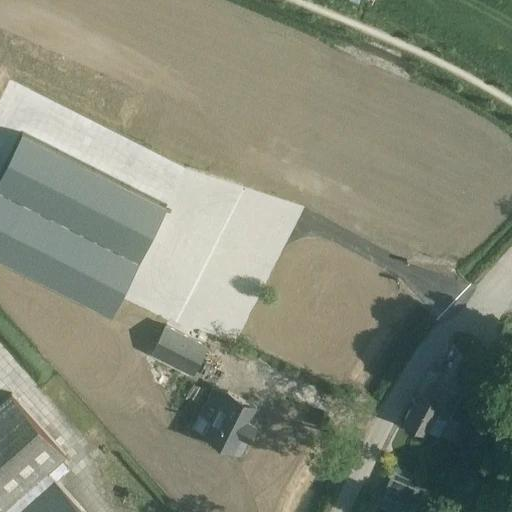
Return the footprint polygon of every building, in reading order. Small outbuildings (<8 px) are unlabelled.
[(0,182),(0,258),(93,305),(111,314),(165,207),(24,135),(0,182)] [(152,353),(192,374),(206,346),(166,326),(152,353)] [(155,364),(143,394),(173,407),(185,376),(155,364)] [(64,417),(74,408),(47,378),(37,387),(64,417)] [(440,383),(431,402),(417,395),(404,421),(407,423),(407,426),(414,429),(416,427),(425,432),(436,412),(440,414),(447,418),(460,393),(440,383)] [(191,428),(205,435),(240,453),(247,438),(248,439),(255,424),(249,421),(257,406),(214,385),(191,428)] [(0,511),(84,511),(47,470),(65,454),(12,394),(0,404),(0,511)] [(383,496),(402,504),(410,508),(423,478),(415,475),(396,466),(383,496)]
